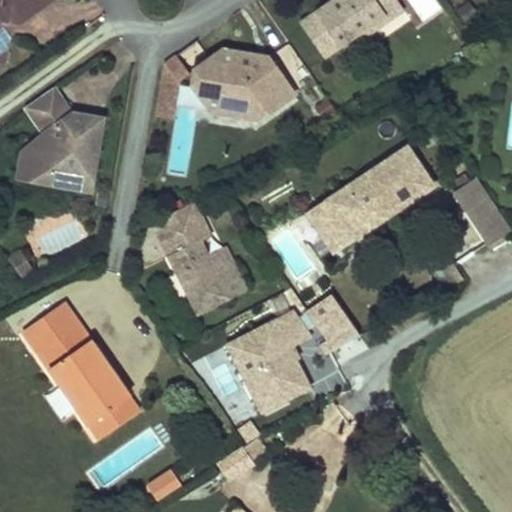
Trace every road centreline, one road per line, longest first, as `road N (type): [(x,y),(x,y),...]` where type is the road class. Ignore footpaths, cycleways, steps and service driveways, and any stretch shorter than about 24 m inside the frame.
road 1 (track): [(466,511),(407,436),(366,357)]
road 2 (residential): [(366,357),(511,277)]
